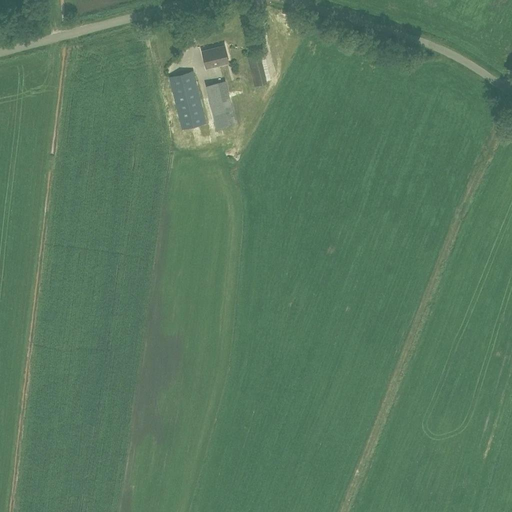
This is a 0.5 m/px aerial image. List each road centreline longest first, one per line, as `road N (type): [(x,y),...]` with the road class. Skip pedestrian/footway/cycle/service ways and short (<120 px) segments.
road 1 (unclassified): [(511,93),(422,41),(293,0)]
road 2 (unclassified): [(0,52),(202,0)]
